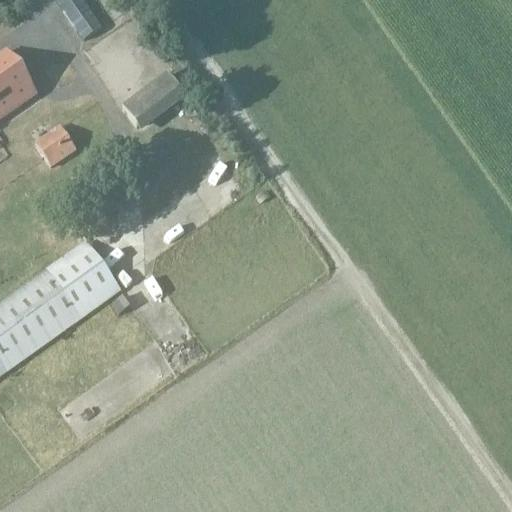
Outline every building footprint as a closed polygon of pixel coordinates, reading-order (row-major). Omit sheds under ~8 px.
[(80,0),(59,0),(55,3),(83,45),(102,32),(80,0)] [(0,123),(37,98),(7,54),(0,58),(0,123)] [(122,110),(141,136),(186,102),(167,76),(122,110)] [(34,146),(51,172),(77,154),(59,128),(34,146)] [(151,210),(139,219),(150,234),(162,226),(151,210)] [(0,305),(0,380),(121,295),(87,244),(0,305)] [(140,306),(149,301),(140,284),(131,288),(140,306)]
